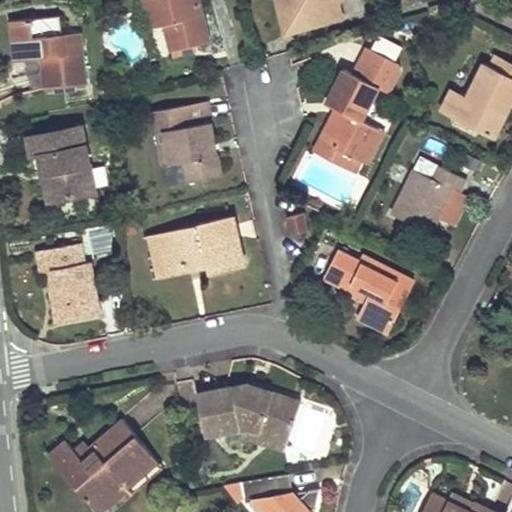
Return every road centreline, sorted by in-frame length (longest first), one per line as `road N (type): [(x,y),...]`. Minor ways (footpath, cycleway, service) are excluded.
road 1 (residential): [(293,341),(264,330),(233,331),(0,380)]
road 2 (residential): [(265,92),(258,176),(293,341)]
road 3 (residential): [(410,404),(511,202)]
road 4 (residential): [(410,404),(293,341)]
road 5 (residential): [(358,511),(370,470),(410,404)]
